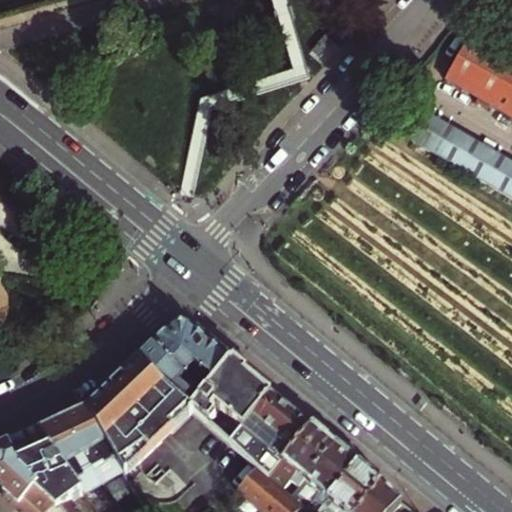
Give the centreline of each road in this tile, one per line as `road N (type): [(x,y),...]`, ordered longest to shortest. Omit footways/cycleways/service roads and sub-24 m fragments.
road 1 (primary): [(501,511),(199,259)]
road 2 (primary): [(183,278),(474,511)]
road 3 (residential): [(438,0),(199,259)]
road 4 (primary): [(199,259),(0,94)]
road 5 (primary): [(0,129),(183,278)]
road 6 (residential): [(183,278),(119,342),(0,416)]
